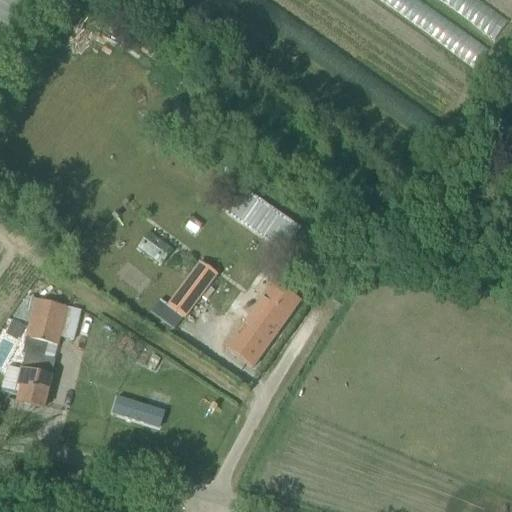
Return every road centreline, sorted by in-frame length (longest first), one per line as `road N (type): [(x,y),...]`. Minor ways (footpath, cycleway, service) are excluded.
road 1 (unclassified): [(199,491),(324,288)]
road 2 (unclassified): [(199,491),(0,439)]
